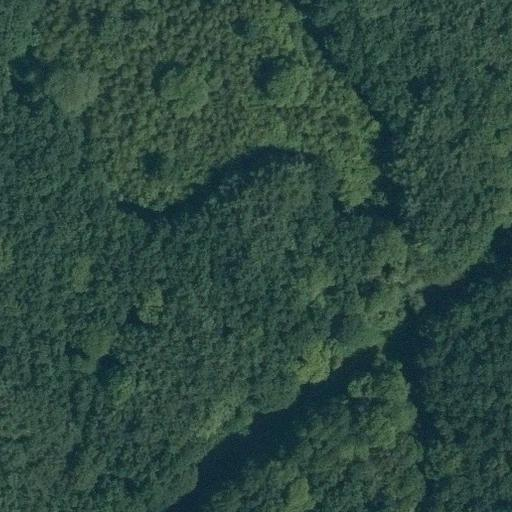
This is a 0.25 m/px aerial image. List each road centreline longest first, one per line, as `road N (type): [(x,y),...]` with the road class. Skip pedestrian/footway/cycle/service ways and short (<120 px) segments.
road 1 (track): [(0,422),(70,455),(119,495),(147,509),(167,508),(404,329)]
road 2 (track): [(420,511),(416,370),(404,329),(511,230)]
